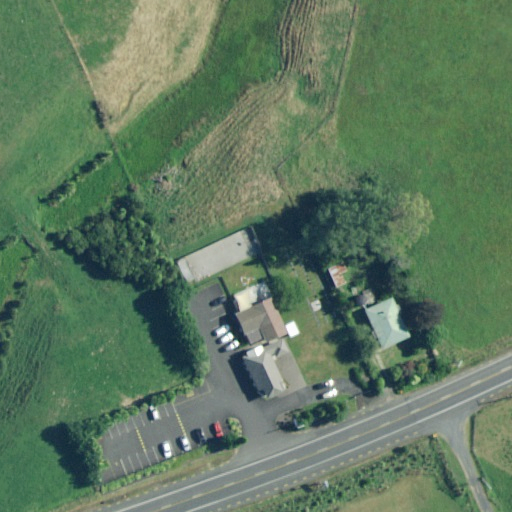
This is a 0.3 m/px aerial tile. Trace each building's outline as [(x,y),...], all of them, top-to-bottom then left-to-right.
[(194,278),(185,257),(177,260),(186,281),(194,278)] [(349,281),(342,265),(327,271),(333,287),(349,281)] [(289,318),(272,283),(236,300),(244,316),(256,311),(265,330),(289,318)] [(407,336),(389,297),(362,310),(380,348),(407,336)] [(297,332),(292,321),(283,326),(288,336),(297,332)] [(267,333),(240,345),(255,382),(283,370),(267,333)]
